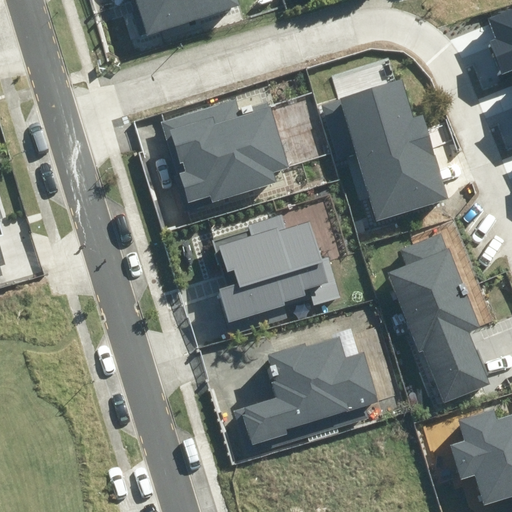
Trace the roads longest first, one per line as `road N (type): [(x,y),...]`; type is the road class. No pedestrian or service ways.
road 1 (residential): [(64,118),(358,30),(399,26),(427,42),(451,78),(511,244)]
road 2 (residential): [(64,118),(183,511)]
road 3 (residential): [(26,0),(64,118)]
